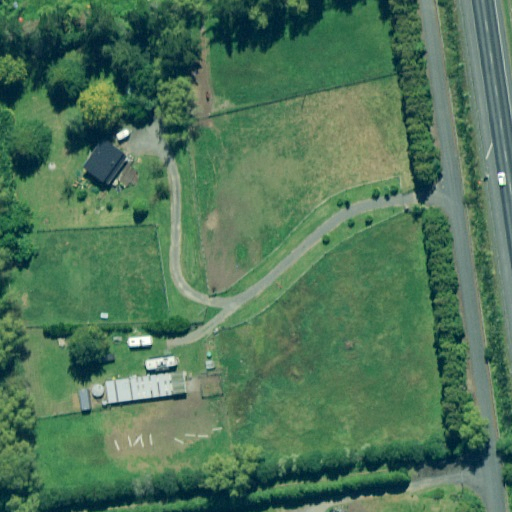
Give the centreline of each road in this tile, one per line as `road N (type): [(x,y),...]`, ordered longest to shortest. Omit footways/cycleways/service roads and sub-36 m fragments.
road 1 (unclassified): [(491,511),(417,0)]
road 2 (motorway): [(511,224),(477,0)]
